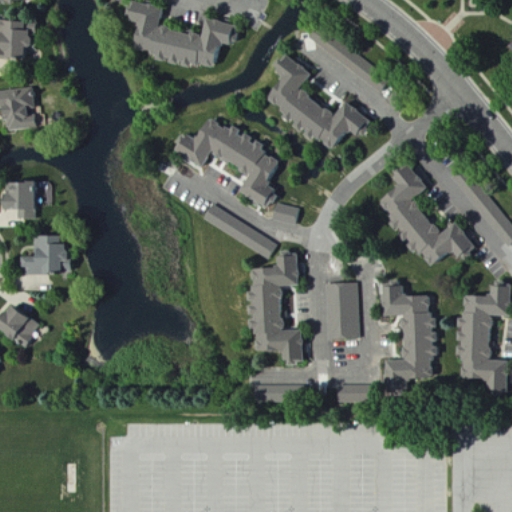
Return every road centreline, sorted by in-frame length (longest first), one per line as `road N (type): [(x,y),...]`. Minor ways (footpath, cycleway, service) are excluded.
road 1 (residential): [(319,236),(368,272),(379,379),(317,379),(307,276),(338,197),(464,94)]
road 2 (residential): [(511,259),(387,108),(304,45)]
road 3 (residential): [(511,151),(421,45),(364,0)]
road 4 (residential): [(185,170),(250,214),(319,236)]
